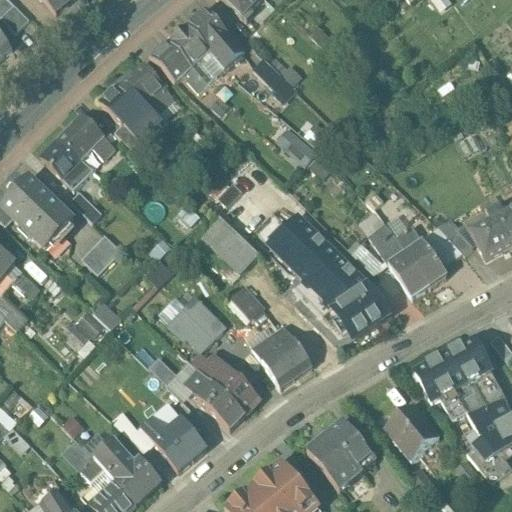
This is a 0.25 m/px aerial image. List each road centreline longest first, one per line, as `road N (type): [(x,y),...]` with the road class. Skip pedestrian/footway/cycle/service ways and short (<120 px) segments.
road 1 (residential): [(511,271),(348,362),(158,511)]
road 2 (residential): [(1,141),(157,0)]
